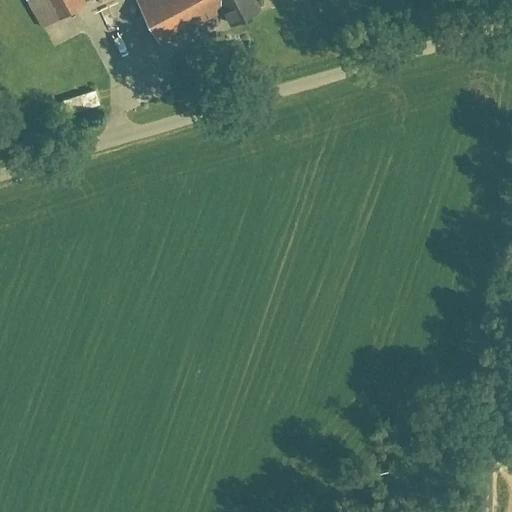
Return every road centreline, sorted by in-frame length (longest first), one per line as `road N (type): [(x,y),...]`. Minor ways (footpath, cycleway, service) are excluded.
road 1 (residential): [(511,23),(0,177)]
road 2 (track): [(511,283),(473,511)]
